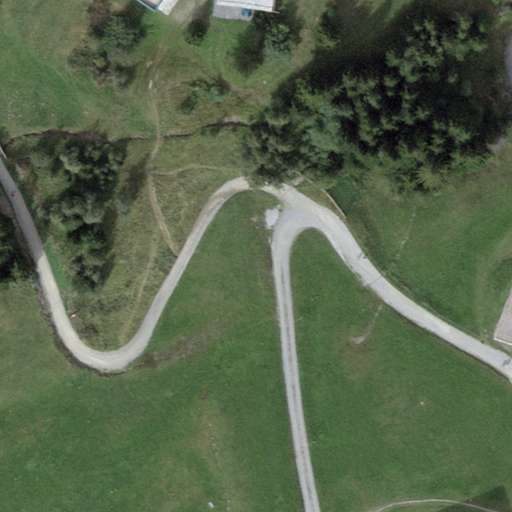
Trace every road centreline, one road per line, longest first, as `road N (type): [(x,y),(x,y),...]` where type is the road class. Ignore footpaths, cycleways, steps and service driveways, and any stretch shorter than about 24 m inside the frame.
road 1 (track): [(0,169),(69,339),(97,362),(122,359),(140,340),(206,215),(228,193),(259,186),(290,196),(307,218)]
road 2 (track): [(297,511),(281,232),(307,218)]
road 3 (track): [(307,218),(329,224),(404,308),(511,367)]
